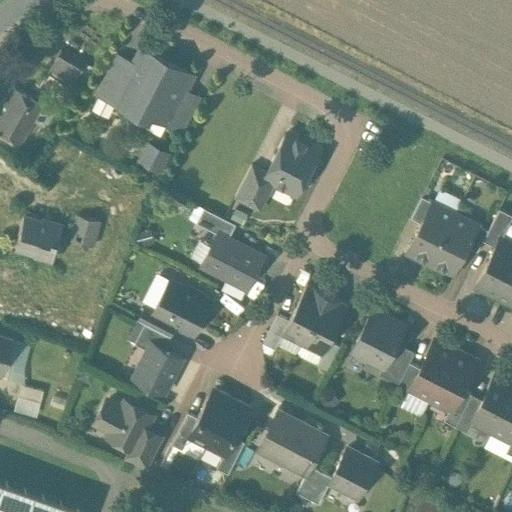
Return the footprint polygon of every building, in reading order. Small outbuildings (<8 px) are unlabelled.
[(141,46),(130,68),(129,67),(117,90),(103,83),(98,94),(149,121),(152,115),(168,124),(182,95),(183,95),(194,74),(141,46)] [(85,64),(63,50),(51,70),(73,84),(85,64)] [(129,67),(115,60),(103,83),(117,90),(129,67)] [(43,105),(12,87),(0,108),(0,134),(20,145),(43,105)] [(182,95),(168,124),(181,131),(196,102),(183,95),(182,95)] [(267,172),(264,177),(274,182),(297,194),(320,148),(288,131),(267,172)] [(168,155),(147,144),(139,159),(161,170),(168,155)] [(251,164),(235,196),(255,206),(262,191),(268,194),(274,182),(264,177),(267,172),(251,164)] [(422,196),(411,217),(422,222),(433,201),(422,196)] [(455,212),(433,201),(422,222),(408,251),(430,262),(455,212)] [(236,223),(204,207),(196,222),(217,233),(218,231),(229,237),(236,223)] [(488,229),(483,239),(495,246),(501,235),(503,236),(511,217),(511,213),(499,207),(488,229)] [(477,223),(455,212),(430,262),(452,273),(467,245),(477,224),(477,223)] [(100,220),(78,214),(70,241),(93,247),(100,220)] [(40,221),(22,216),(13,247),(35,253),(34,257),(52,261),(62,225),(40,219),(40,221)] [(488,229),(477,224),(467,245),(477,251),(483,239),(488,229)] [(148,230),(137,233),(140,244),(151,241),(148,230)] [(229,237),(218,231),(217,233),(211,245),(200,240),(192,256),(203,262),(201,264),(247,288),(264,255),(229,237)] [(495,246),(476,285),(497,296),(511,266),(511,240),(503,236),(501,235),(495,246)] [(511,266),(497,296),(511,303),(511,266)] [(186,287),(170,278),(153,311),(153,312),(176,324),(194,333),(212,300),(202,295),(201,292),(189,286),(186,287)] [(246,288),(228,279),(222,289),(241,298),(246,288)] [(289,319),(282,332),(283,333),(277,344),(297,353),(302,343),(328,293),(307,283),(289,319)] [(328,293),(302,343),(322,353),(329,340),(348,303),(328,293)] [(176,324),(153,312),(153,311),(145,306),(138,319),(145,323),(170,336),(176,324)] [(373,307),(352,350),(353,350),(356,355),(362,359),(369,359),(383,366),(384,367),(397,342),(406,324),(373,307)] [(289,319),(278,313),(263,342),(275,348),(277,344),(283,333),(282,332),(289,319)] [(170,336),(145,323),(135,342),(148,349),(152,341),(164,348),(170,336)] [(10,339),(0,335),(0,377),(10,339)] [(420,367),(410,388),(410,389),(430,399),(456,349),(435,338),(420,367)] [(322,353),(317,364),(327,370),(339,345),(329,340),(322,353)] [(164,348),(152,341),(148,349),(134,376),(164,391),(182,357),(164,348)] [(415,351),(397,342),(384,367),(383,366),(379,373),(399,383),(410,362),(415,351)] [(456,349),(430,399),(450,409),(451,409),(461,388),(476,359),(456,349)] [(399,383),(394,394),(405,399),(410,389),(410,388),(420,367),(410,362),(399,383)] [(483,399),(472,420),(473,421),(492,430),(511,392),(511,377),(497,370),(483,399)] [(18,386),(14,399),(37,406),(40,392),(18,386)] [(199,417),(189,436),(190,436),(207,445),(233,395),(215,386),(199,417)] [(461,388),(451,409),(450,409),(444,419),(456,425),(472,393),(461,388)] [(511,392),(492,430),(511,441),(511,440),(511,392)] [(472,393),(456,425),(467,431),(473,421),(472,420),(483,399),(472,393)] [(233,395),(207,445),(224,454),(225,454),(234,436),(250,405),(233,395)] [(122,404),(110,398),(97,422),(109,429),(107,433),(132,446),(135,448),(146,427),(153,413),(132,402),(131,403),(124,400),(122,404)] [(37,406),(14,399),(10,412),(33,419),(37,406)] [(326,435),(278,410),(268,430),(271,432),(263,447),(277,454),(279,460),(306,474),(311,465),(326,435)] [(188,412),(171,444),(183,450),(190,436),(189,436),(199,417),(188,412)] [(146,427),(135,448),(132,446),(125,459),(147,468),(164,436),(146,427)] [(245,441),(234,436),(225,454),(224,454),(217,467),(228,473),(245,441)] [(376,462),(347,447),(332,476),(329,482),(330,482),(358,497),(376,462)] [(311,465),(306,474),(296,492),(307,497),(321,471),(311,465)] [(321,471),(307,497),(319,503),(330,482),(329,482),(332,476),(321,471)] [(78,511),(81,507),(0,477),(0,511),(78,511)]
